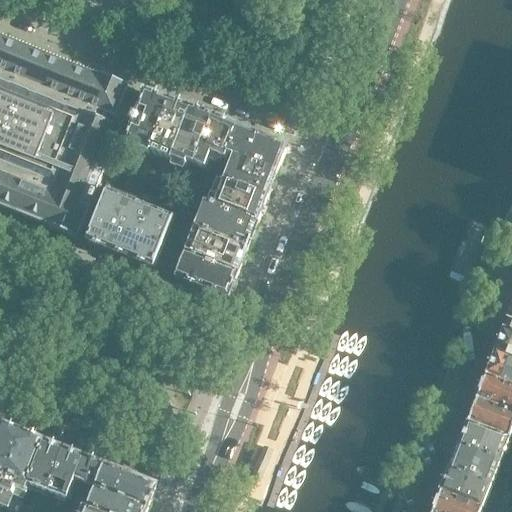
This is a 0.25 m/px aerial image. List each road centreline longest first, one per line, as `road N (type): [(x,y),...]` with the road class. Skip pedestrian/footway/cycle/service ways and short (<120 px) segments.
road 1 (residential): [(0,5),(344,142)]
road 2 (primary): [(209,475),(344,142)]
road 3 (residential): [(417,511),(511,269)]
road 4 (residential): [(0,392),(209,475)]
road 5 (primary): [(344,142),(399,0)]
